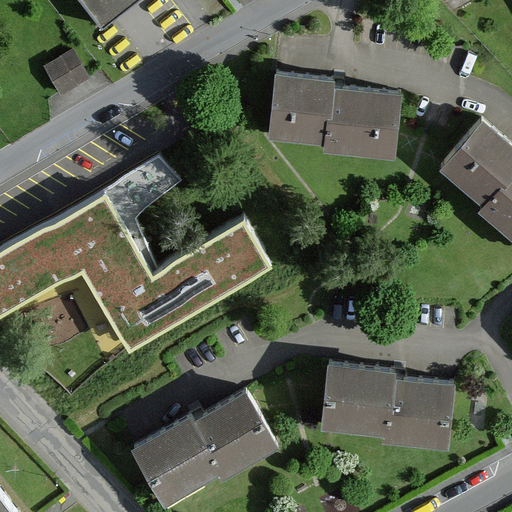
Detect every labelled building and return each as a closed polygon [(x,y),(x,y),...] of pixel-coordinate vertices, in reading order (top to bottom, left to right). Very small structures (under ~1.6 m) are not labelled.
[(83,0),(102,24),(132,0),(83,0)] [(89,75),(73,48),(46,63),(62,91),(89,75)] [(400,89),(334,82),(334,75),(276,69),(270,130),(324,136),(324,145),(394,152),(400,89)] [(511,140),(481,115),(442,162),(484,197),(478,204),(511,232),(511,140)] [(106,184),(0,245),(0,307),(82,260),(129,341),(272,259),(244,213),(153,264),(106,184)] [(453,379),(394,372),(394,366),(327,358),(320,424),(402,433),(402,438),(445,442),(453,379)] [(246,385),(195,415),(192,409),(133,442),(166,500),(238,458),(240,463),(278,441),(246,385)] [(23,511),(0,482),(0,511),(23,511)]
